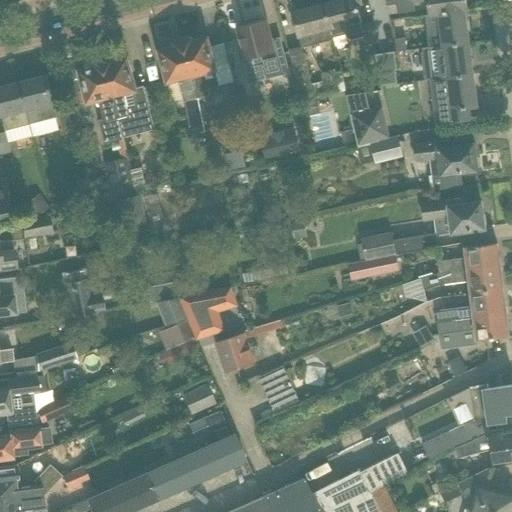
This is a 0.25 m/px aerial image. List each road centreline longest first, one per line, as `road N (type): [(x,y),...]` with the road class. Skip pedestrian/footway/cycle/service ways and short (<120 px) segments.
road 1 (residential): [(511,358),(185,511)]
road 2 (tertiary): [(0,35),(136,0)]
